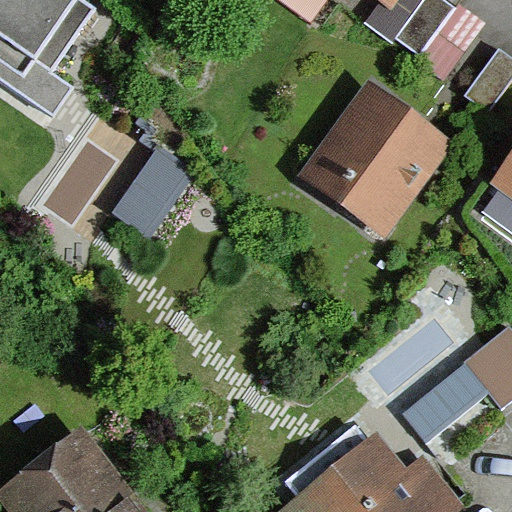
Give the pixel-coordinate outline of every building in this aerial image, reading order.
[(96,14),(75,0),(0,0),(0,81),(55,120),(74,93),(51,77),(96,14)] [(421,0),(392,42),(416,60),(425,47),(450,11),(435,0),(421,0)] [(437,83),(440,79),(450,66),(425,47),(416,60),(412,65),(437,83)] [(511,77),(511,64),(495,52),(460,100),(483,117),(511,77)] [(317,169),(343,188),(333,202),(375,233),(431,155),(411,141),(413,132),(409,124),(369,95),(317,169)] [(511,162),(497,183),(511,194),(511,162)] [(95,266),(74,301),(100,317),(121,282),(95,266)] [(511,406),(511,331),(511,332),(467,365),(503,413),(511,406)] [(129,511),(75,442),(3,498),(14,511),(129,511)] [(298,507),(301,511),(417,511),(368,450),(298,507)]
